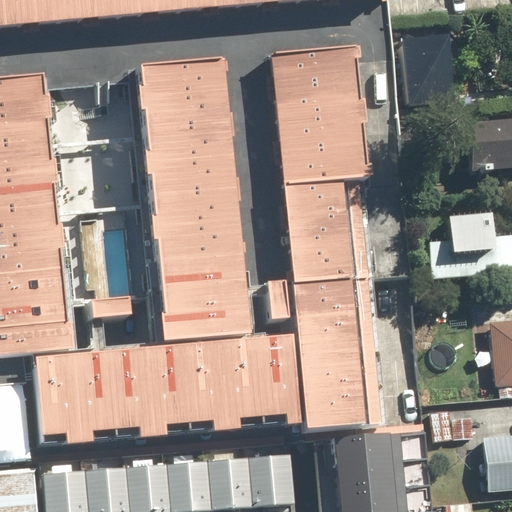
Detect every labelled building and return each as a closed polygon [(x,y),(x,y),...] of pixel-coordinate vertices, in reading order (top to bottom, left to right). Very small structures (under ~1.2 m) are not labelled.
[(0,0),(0,30),(354,0),(0,0)] [(354,52),(278,58),(310,432),(386,425),(369,231),(354,52)] [(51,75),(0,79),(0,361),(37,358),(46,450),(301,426),(293,343),(253,346),(225,62),(138,70),(164,346),(110,351),(107,321),(131,319),(129,301),(91,304),(95,352),(78,353),(51,75)] [(511,121),(463,126),(467,177),(511,173),(511,121)] [(511,271),(511,236),(487,239),(485,217),(441,221),(444,243),(426,244),(429,280),(511,271)] [(291,286),(272,286),(273,325),(292,324),(291,286)] [(511,322),(484,325),(490,389),(511,387),(511,322)] [(0,511),(295,511),(290,440),(35,459),(29,391),(0,393),(0,511)] [(466,438),(462,409),(424,414),(427,443),(466,438)] [(335,437),(341,511),(410,511),(403,432),(335,437)] [(511,491),(511,439),(479,443),(484,494),(511,491)]
